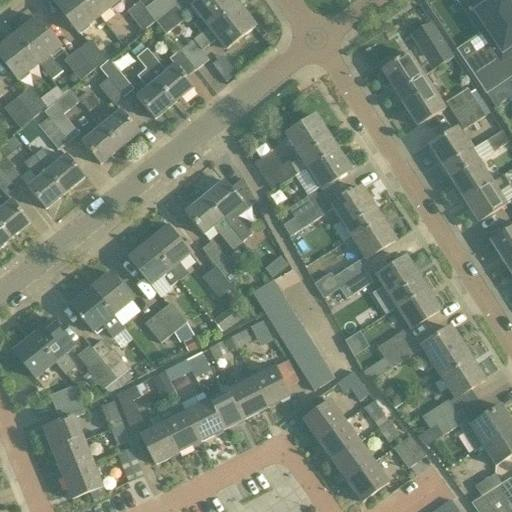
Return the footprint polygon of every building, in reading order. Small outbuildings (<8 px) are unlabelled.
[(98,18),(84,0),(63,0),(55,6),(77,35),(98,18)] [(119,0),(84,0),(98,18),(120,1),(119,0)] [(158,22),(179,7),(173,0),(157,0),(148,7),(158,22)] [(192,26),(200,36),(237,7),(231,0),(202,0),(192,8),(201,19),(192,26)] [(485,96),(486,96),(507,81),(511,78),(511,67),(506,59),(503,53),(511,46),(511,1),(511,0),(467,0),(463,3),(462,4),(482,34),(490,46),(473,57),(471,54),(472,53),(469,48),(468,49),(465,45),(455,51),(485,96)] [(145,32),(158,23),(142,2),(129,11),(145,32)] [(192,42),(180,52),(195,73),(208,62),(199,51),(216,38),(226,51),(254,29),(237,7),(200,36),(192,42)] [(62,73),(49,56),(60,48),(38,20),(16,37),(38,65),(38,64),(51,81),(62,73)] [(432,24),(413,36),(434,68),(453,56),(432,24)] [(38,65),(16,37),(0,49),(0,60),(16,82),(38,65)] [(90,41),(76,52),(92,72),(106,61),(90,41)] [(174,68),(166,75),(147,51),(145,52),(141,46),(132,53),(146,71),(145,71),(173,105),(193,89),(186,80),(195,73),(180,52),(168,61),(174,68)] [(92,72),(76,52),(64,62),(80,82),(92,72)] [(385,89),(390,86),(403,105),(415,97),(409,88),(424,78),(409,55),(382,73),(383,75),(378,78),(385,89)] [(107,80),(123,99),(134,91),(109,61),(99,69),(107,80)] [(137,78),(147,90),(136,99),(154,121),(173,105),(145,71),(137,78)] [(415,97),(403,105),(417,128),(445,110),(424,78),(409,88),(415,97)] [(123,99),(107,80),(98,88),(114,107),(123,99)] [(511,96),(511,88),(508,82),(487,96),(495,108),(511,96)] [(30,89),(17,100),(33,120),(46,109),(30,89)] [(454,118),(481,100),(475,91),(470,94),(467,90),(445,105),(454,118)] [(63,116),(79,102),(77,100),(70,91),(43,114),(68,145),(80,136),(63,116)] [(86,93),(77,100),(79,102),(82,106),(83,105),(89,113),(99,104),(93,95),(90,98),(86,93)] [(33,120),(17,100),(4,110),(20,130),(33,120)] [(481,100),(454,118),(463,131),(490,114),(481,100)] [(121,112),(101,128),(119,150),(139,134),(121,112)] [(68,145),(43,114),(34,121),(39,127),(38,127),(59,153),(68,145)] [(288,163),(263,179),(272,193),(308,169),(323,158),(317,149),(330,141),(315,117),(286,136),(301,159),(290,166),(288,163)] [(119,150),(101,128),(81,144),(99,166),(119,150)] [(456,162),(472,152),(457,130),(430,148),(450,180),(463,172),(456,162)] [(509,144),(502,133),(487,142),(493,153),(509,144)] [(350,172),(330,141),(317,149),(323,158),(308,169),(322,190),(350,172)] [(491,183),(472,152),(456,162),(463,172),(450,180),(464,202),(492,184),(491,183)] [(33,156),(33,157),(64,195),(84,179),(66,157),(55,166),(48,158),(40,164),(33,156)] [(33,157),(23,165),(29,172),(37,181),(28,189),(27,190),(45,211),(64,195),(33,157)] [(3,159),(0,161),(0,172),(14,190),(22,183),(24,182),(21,179),(4,158),(3,159)] [(14,190),(0,172),(0,190),(6,197),(14,190)] [(464,202),(479,224),(509,205),(506,201),(511,197),(511,190),(503,176),(491,183),(492,184),(464,202)] [(224,182),(204,199),(241,245),(251,236),(237,220),(248,211),(242,203),(224,182)] [(362,219),(375,211),(361,189),(333,208),(352,239),(368,229),(362,219)] [(283,228),(320,203),(314,193),(287,210),(294,220),(282,227),(283,228)] [(241,245),(204,199),(185,215),(203,236),(213,228),(233,252),(241,245)] [(0,211),(0,228),(10,240),(29,224),(11,202),(0,211)] [(328,215),(320,203),(283,228),(290,239),(328,215)] [(368,229),(352,239),(366,260),(394,242),(375,211),(362,219),(368,229)] [(0,248),(10,240),(0,228),(0,248)] [(168,229),(148,245),(178,282),(179,283),(188,275),(179,264),(189,255),(168,229)] [(511,229),(491,243),(511,276),(511,229)] [(215,269),(231,288),(229,286),(239,277),(212,242),(201,251),(215,268),(215,269)] [(128,261),(149,288),(162,277),(171,288),(178,282),(148,245),(128,261)] [(275,278),(290,267),(283,258),(268,269),(275,278)] [(406,289),(420,281),(406,259),(377,277),(397,308),(412,298),(406,289)] [(323,300),(365,273),(358,263),(333,279),(330,275),(313,286),(323,300)] [(231,288),(215,269),(202,279),(217,299),(225,293),(227,295),(232,292),(230,289),(231,288)] [(365,273),(323,300),(323,301),(339,291),(346,301),(372,284),(365,273)] [(110,276),(90,291),(123,332),(124,331),(113,317),(131,302),(110,276)] [(432,300),(420,281),(406,289),(412,298),(397,308),(411,330),(440,312),(439,312),(442,310),(443,306),(438,299),(434,298),(432,300)] [(258,305),(278,293),(272,283),(252,295),(258,305)] [(123,332),(90,291),(70,308),(92,335),(101,327),(112,341),(123,332)] [(278,293),(258,305),(264,314),(284,302),(278,293)] [(289,310),(284,302),(264,314),(269,323),(289,310)] [(157,315),(173,335),(174,334),(178,345),(194,337),(186,324),(170,304),(157,315)] [(232,308),(217,322),(226,332),(242,317),(232,308)] [(295,320),(289,310),(269,323),(275,333),(295,320)] [(173,335),(157,315),(144,326),(160,345),(173,335)] [(295,320),(275,333),(282,344),(303,332),(295,320)] [(76,368),(66,356),(74,349),(52,322),(32,339),(54,366),(55,364),(66,377),(76,368)] [(261,347),(273,341),(263,322),(251,328),(261,347)] [(451,359),(464,351),(450,329),(422,347),(442,378),(457,368),(451,359)] [(251,343),(246,331),(230,339),(236,351),(251,343)] [(303,332),(282,344),(289,355),(309,342),(303,332)] [(364,333),(349,341),(357,356),(372,348),(364,333)] [(384,360),(410,343),(403,333),(377,349),(384,360)] [(54,366),(32,339),(13,355),(35,381),(54,366)] [(88,348),(121,389),(132,379),(127,372),(129,371),(113,351),(110,353),(101,342),(91,350),(89,347),(88,348)] [(309,342),(289,355),(295,365),(315,352),(309,342)] [(229,354),(223,343),(208,351),(214,362),(229,354)] [(410,343),(384,360),(364,373),(365,375),(372,383),(417,354),(410,343)] [(121,389),(88,348),(77,357),(88,371),(87,372),(102,392),(104,390),(108,395),(119,390),(121,389)] [(457,368),(442,378),(456,400),(484,382),(464,351),(451,359),(457,368)] [(315,352),(295,365),(301,374),(321,361),(315,352)] [(210,372),(201,354),(186,362),(195,379),(210,372)] [(321,361),(301,374),(308,384),(328,372),(321,361)] [(288,362),(274,369),(251,380),(266,410),(289,398),(285,390),(299,383),(288,362)] [(185,376),(179,365),(164,373),(169,384),(185,376)] [(333,380),(328,372),(308,384),(313,393),(333,380)] [(359,404),(369,396),(353,374),(336,386),(343,396),(350,391),(359,404)] [(162,388),(156,376),(142,384),(147,395),(162,388)] [(251,380),(229,392),(244,421),(266,410),(251,380)] [(117,397),(130,429),(142,423),(133,402),(140,398),(135,388),(117,397)] [(57,414),(80,405),(74,389),(50,398),(57,414)] [(229,392),(207,403),(222,432),(244,421),(229,392)] [(374,424),(388,414),(378,400),(363,410),(374,424)] [(421,418),(430,432),(437,428),(456,415),(447,401),(421,418)] [(110,431),(124,425),(115,403),(102,408),(110,431)] [(207,403),(185,414),(200,444),(222,432),(207,403)] [(317,443),(344,424),(330,403),(302,423),(317,443)] [(473,425),(463,410),(456,415),(437,428),(443,438),(458,428),(474,453),(482,447),(511,428),(499,408),(473,425)] [(185,414),(163,425),(178,455),(200,444),(185,414)] [(52,454),(84,442),(74,418),(43,431),(52,454)] [(388,444),(398,437),(388,423),(378,430),(388,444)] [(344,424),(317,443),(332,463),(359,444),(344,424)] [(124,425),(110,431),(117,447),(130,442),(124,425)] [(178,455),(163,425),(140,437),(155,467),(178,455)] [(511,428),(482,447),(495,468),(511,456),(511,428)] [(426,458),(409,438),(393,450),(408,471),(426,458)] [(84,442),(52,454),(62,478),(93,465),(84,442)] [(373,464),(359,444),(332,463),(346,483),(373,464)] [(143,479),(132,449),(116,455),(128,485),(143,479)] [(373,464),(346,483),(361,504),(388,485),(373,464)] [(103,489),(93,465),(62,478),(71,501),(103,489)] [(494,475),(475,487),(481,498),(501,485),(494,475)] [(472,504),(471,505),(475,511),(511,511),(511,483),(509,480),(501,485),(481,498),(472,504)] [(440,509),(442,511),(458,511),(451,501),(440,509)]
